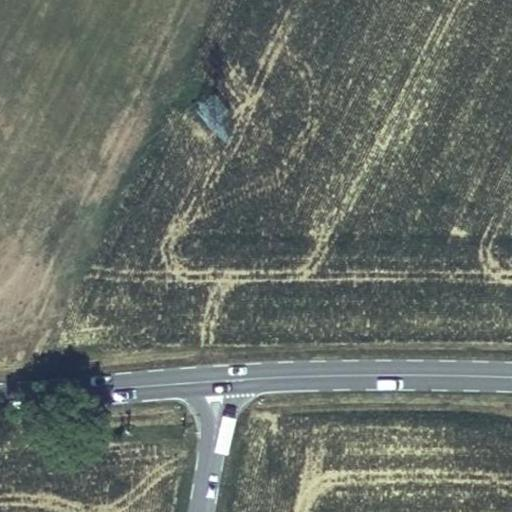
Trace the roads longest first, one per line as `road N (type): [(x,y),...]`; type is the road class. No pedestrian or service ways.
road 1 (primary): [(219,381),(511,375)]
road 2 (primary): [(0,397),(219,381)]
road 3 (residential): [(201,511),(219,381)]
